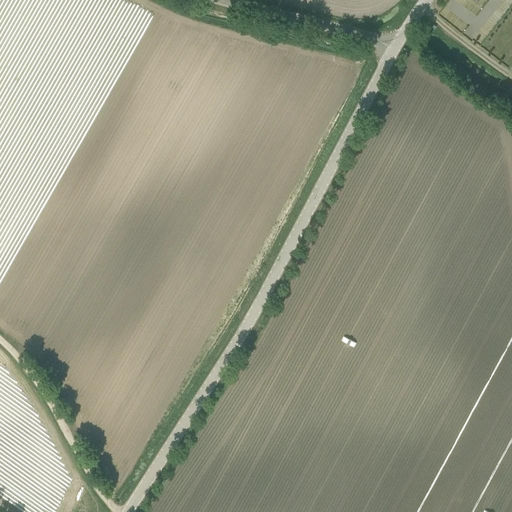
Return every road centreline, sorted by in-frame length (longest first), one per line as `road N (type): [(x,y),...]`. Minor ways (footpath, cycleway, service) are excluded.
road 1 (tertiary): [(126,511),(247,322),(393,47)]
road 2 (track): [(0,341),(14,352),(104,511)]
road 3 (tertiary): [(393,47),(222,0)]
road 4 (track): [(511,95),(414,39),(393,47)]
